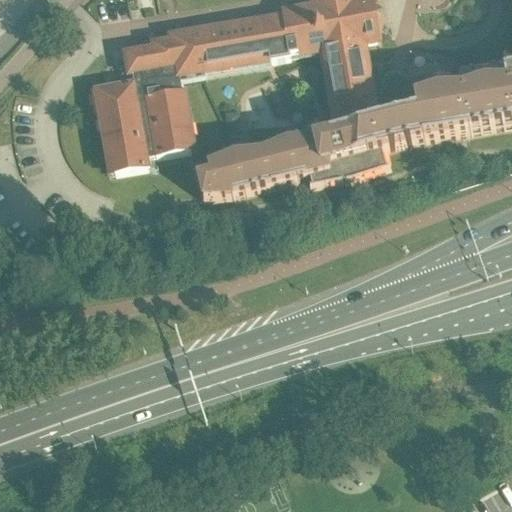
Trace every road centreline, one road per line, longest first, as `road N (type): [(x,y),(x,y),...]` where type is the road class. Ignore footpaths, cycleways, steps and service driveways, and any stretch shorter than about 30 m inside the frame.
road 1 (secondary): [(343,312),(115,405)]
road 2 (secondary): [(115,405),(337,346)]
road 3 (secondary): [(511,223),(343,312)]
road 4 (secondary): [(337,346),(511,292)]
road 5 (secondary): [(511,255),(343,312)]
road 6 (secondary): [(337,346),(511,313)]
road 7 (secondary): [(0,445),(115,405)]
